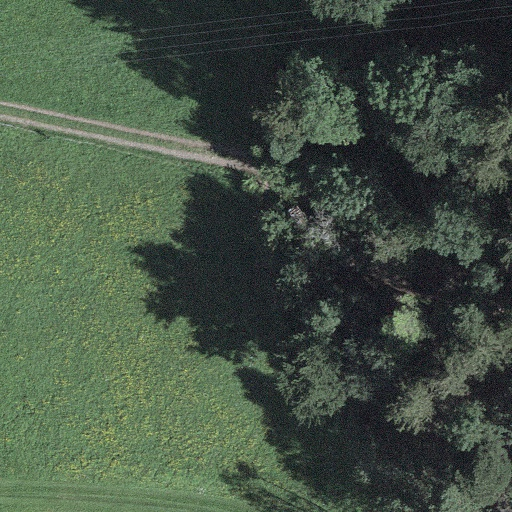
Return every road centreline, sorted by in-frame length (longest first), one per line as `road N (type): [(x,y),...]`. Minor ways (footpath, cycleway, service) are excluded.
road 1 (track): [(312,187),(363,222),(378,266),(441,281),(482,275),(487,236),(428,161),(354,0)]
road 2 (track): [(0,108),(256,161),(312,187)]
road 3 (track): [(0,482),(171,496),(234,511)]
